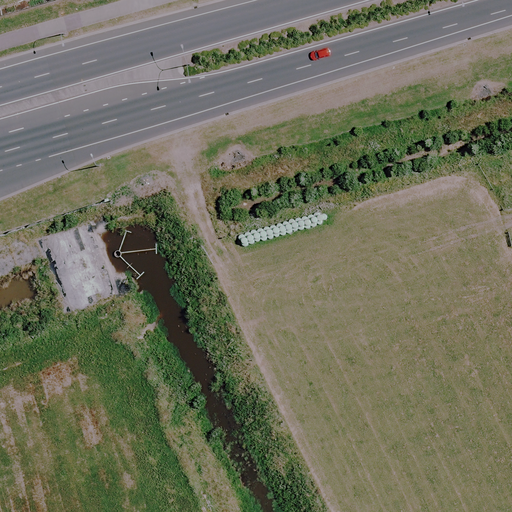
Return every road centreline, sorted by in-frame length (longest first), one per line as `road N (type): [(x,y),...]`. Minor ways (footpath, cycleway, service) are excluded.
road 1 (secondary): [(511,5),(0,154)]
road 2 (secondary): [(0,87),(309,0)]
